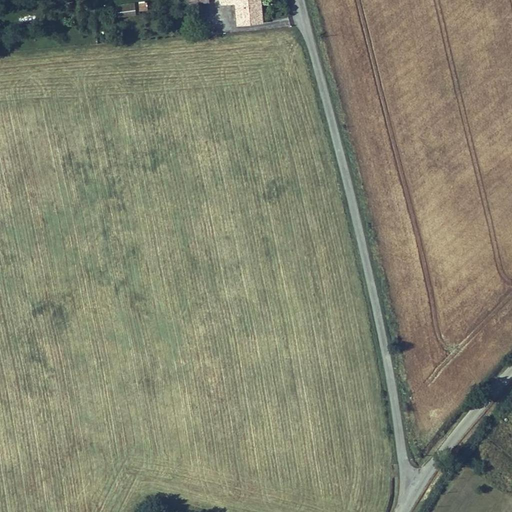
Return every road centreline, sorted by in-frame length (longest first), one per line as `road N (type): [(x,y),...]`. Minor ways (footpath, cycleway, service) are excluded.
road 1 (unclassified): [(415,489),(299,0)]
road 2 (tertiary): [(415,489),(511,374)]
